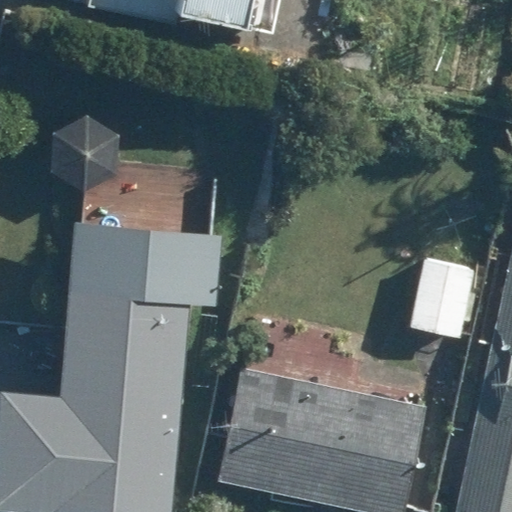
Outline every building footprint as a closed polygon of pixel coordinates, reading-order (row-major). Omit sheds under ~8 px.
[(270,30),(275,0),(101,0),(100,8),(173,23),(176,11),(270,30)] [(0,384),(0,504),(95,511),(166,511),(184,300),(212,302),(218,231),(70,218),(56,389),(0,384)] [(511,511),(511,233),(452,511),(511,511)] [(470,263),(419,256),(408,328),(459,336),(470,263)] [(211,477),(370,511),(400,511),(424,404),(236,363),(211,477)]
